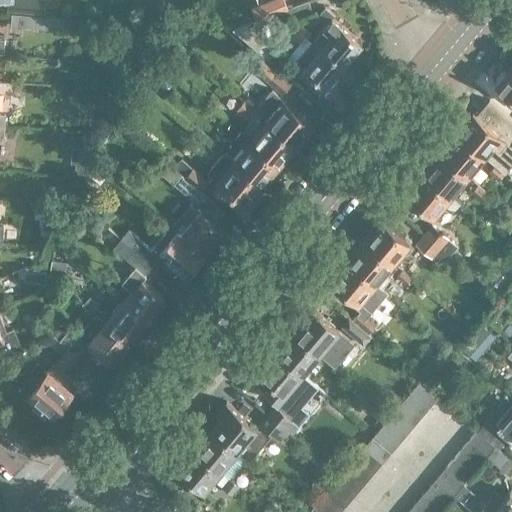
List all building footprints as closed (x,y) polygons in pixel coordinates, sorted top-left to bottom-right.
[(9,0),(9,7),(44,10),(44,0),(9,0)] [(284,0),(269,0),(259,4),(264,16),(274,12),(287,7),(284,0)] [(274,12),(274,14),(277,20),(289,16),(290,19),(312,11),(308,0),(307,0),(287,7),(274,12)] [(325,23),(313,38),(343,63),(362,41),(336,20),(339,17),(325,5),(316,16),(325,23)] [(64,16),(20,13),(19,25),(63,28),(64,16)] [(276,49),(245,24),(233,29),(268,58),(276,49)] [(306,46),(293,62),(310,78),(320,87),(324,83),(325,84),(343,63),(313,38),(312,37),(305,45),(306,46)] [(4,52),(2,52),(3,60),(15,61),(15,53),(4,52)] [(511,62),(495,82),(510,95),(507,98),(511,102),(511,62)] [(266,79),(284,93),(291,84),(274,70),(266,79)] [(297,143),(314,123),(273,87),(255,107),(265,116),(268,119),(297,143)] [(115,97),(101,96),(100,108),(114,109),(115,97)] [(265,116),(243,99),(236,109),(246,117),(251,118),(251,120),(242,131),(248,137),(248,136),(280,163),(297,143),(268,119),(265,116)] [(472,111),(455,132),(483,155),(493,144),(498,148),(505,139),(472,111)] [(240,130),(230,121),(224,129),(234,138),(240,130)] [(455,132),(438,152),(466,176),(476,163),(479,166),(486,158),(483,155),(455,132)] [(244,147),(235,158),(263,182),(280,163),(248,136),(248,137),(241,145),(244,147)] [(117,161),(103,152),(96,161),(109,173),(117,161)] [(209,171),(217,178),(214,182),(228,194),(231,190),(246,203),(263,182),(235,158),(232,155),(231,156),(226,152),(209,171)] [(438,152),(421,172),(459,203),(460,201),(451,193),(459,184),(462,186),(469,178),(466,176),(438,152)] [(181,156),(173,166),(201,190),(209,180),(181,156)] [(181,230),(204,251),(223,229),(208,216),(218,205),(201,190),(173,166),(168,161),(160,170),(193,199),(173,223),(181,230)] [(504,172),(494,163),(488,171),(498,180),(504,172)] [(459,203),(421,172),(405,191),(419,203),(416,207),(430,219),(442,204),(445,206),(446,204),(453,210),(459,203)] [(487,193),(477,184),(470,192),(480,201),(487,193)] [(380,218),(363,238),(391,263),(401,250),(407,255),(414,247),(409,242),(412,238),(406,232),(402,236),(380,218)] [(186,272),(204,251),(181,230),(173,223),(151,248),(129,228),(120,238),(152,266),(163,253),(186,272)] [(431,224),(423,233),(449,255),(457,246),(431,224)] [(423,233),(415,242),(441,264),(449,255),(423,233)] [(152,266),(120,238),(113,246),(135,266),(122,281),(131,289),(123,299),(146,319),(165,297),(142,278),(152,266)] [(363,238),(346,258),(374,282),(384,271),(388,275),(395,266),(391,263),(363,238)] [(374,282),(346,258),(329,278),(343,290),(340,294),(354,306),(367,291),(371,295),(379,286),(374,282)] [(62,275),(63,261),(51,260),(50,274),(62,275)] [(396,275),(406,283),(412,276),(403,268),(396,275)] [(12,271),(0,276),(0,285),(16,279),(12,271)] [(89,295),(83,302),(129,340),(137,330),(141,333),(149,325),(145,321),(146,319),(123,299),(108,317),(96,306),(98,304),(89,295)] [(95,314),(77,335),(110,362),(129,340),(83,302),(82,304),(95,314)] [(303,319),(293,331),(322,355),(333,343),(329,340),(339,329),(308,303),(298,315),(303,319)] [(375,323),(359,309),(352,319),(368,332),(375,323)] [(0,313),(0,355),(22,347),(13,327),(7,330),(0,313)] [(341,325),(363,344),(371,335),(368,332),(352,319),(348,316),(341,325)] [(471,328),(460,318),(443,338),(455,347),(471,328)] [(65,331),(58,339),(67,347),(66,348),(76,356),(84,347),(65,331)] [(293,331),(276,351),(302,372),(311,361),(315,364),(322,355),(293,331)] [(76,356),(66,348),(28,394),(51,414),(78,382),(64,370),(76,356)] [(302,372),(276,351),(251,380),(277,401),(294,381),(298,384),(305,375),(302,373),(302,372)] [(419,380),(411,390),(430,405),(437,396),(419,380)] [(411,390),(403,399),(422,414),(430,405),(411,390)] [(403,399),(395,408),(414,423),(422,414),(403,399)] [(256,426),(226,401),(216,413),(220,417),(210,429),(244,457),(252,463),(274,437),(286,446),(293,437),(267,414),(256,426)] [(392,412),(379,401),(370,410),(384,421),(387,417),(392,412)] [(274,405),(267,414),(293,437),(301,428),(274,405)] [(511,405),(496,424),(511,437),(511,405)] [(392,412),(387,417),(407,432),(414,423),(395,408),(392,412)] [(387,417),(384,421),(380,426),(399,442),(407,432),(387,417)] [(486,421),(478,430),(495,445),(495,444),(500,448),(507,439),(486,421)] [(380,426),(372,435),(391,451),(399,442),(380,426)] [(210,429),(193,449),(227,477),(244,457),(210,429)] [(475,430),(469,438),(487,454),(495,445),(478,430),(477,431),(475,430)] [(372,435),(364,444),(384,460),(391,451),(372,435)] [(469,438),(461,447),(479,463),(486,455),(487,454),(469,438)] [(364,444),(357,453),(376,469),(384,460),(364,444)] [(495,445),(487,454),(486,455),(508,473),(511,468),(511,458),(500,448),(495,444),(495,445)] [(461,447),(453,456),(472,472),(479,463),(461,447)] [(238,487),(227,477),(193,449),(172,473),(186,485),(190,481),(201,491),(211,480),(214,483),(217,480),(232,494),(238,487)] [(357,453),(349,463),(368,478),(376,469),(357,453)] [(453,456),(446,465),(464,481),(472,472),(453,456)] [(349,463),(341,472),(361,487),(368,478),(349,463)] [(446,465),(438,474),(456,490),(464,481),(446,465)] [(341,472),(334,481),(353,496),(361,487),(341,472)] [(438,474),(430,484),(449,499),(456,490),(438,474)] [(334,481),(326,490),(345,505),(353,496),(334,481)] [(430,484),(422,493),(441,509),(449,499),(430,484)] [(474,511),(511,511),(511,488),(510,490),(503,498),(493,490),(474,511)] [(326,490),(318,499),(334,511),(339,511),(345,505),(326,490)] [(422,493),(415,502),(426,511),(438,511),(441,509),(422,493)] [(334,511),(318,499),(311,508),(315,511),(334,511)] [(426,511),(415,502),(407,511),(408,511),(426,511)]
